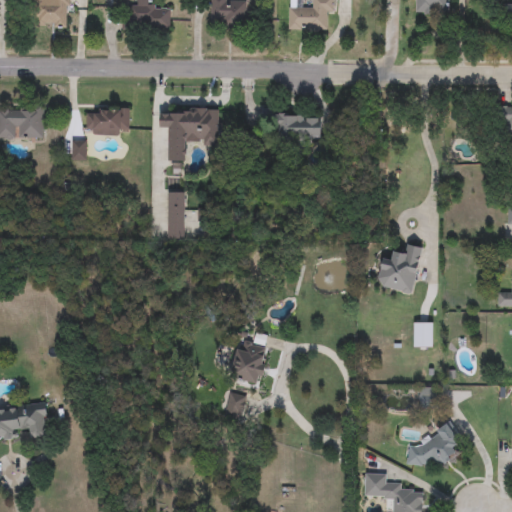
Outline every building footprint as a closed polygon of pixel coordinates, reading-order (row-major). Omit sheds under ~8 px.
[(70,0),(70,14),(36,14),(36,0),(70,0)] [(170,30),(122,29),(122,8),(132,8),(132,0),(150,0),(150,9),(170,9),(170,30)] [(234,0),(234,3),(245,3),(245,27),(211,27),(211,0),(234,0)] [(288,31),(288,6),(311,7),(311,0),(333,0),(333,13),(326,13),(325,31),(288,31)] [(415,0),(453,0),(453,13),(415,13),(415,0)] [(45,139),(0,139),(0,106),(45,107),(45,139)] [(511,135),(498,135),(498,107),(511,107),(511,135)] [(93,135),(93,109),(129,109),(129,135),(93,135)] [(185,163),(168,162),(169,129),(159,129),(159,115),(179,115),(179,109),(218,109),(218,141),(186,141),(185,163)] [(321,138),(275,138),(275,127),(264,127),(264,114),(321,114),(321,138)] [(398,117),(408,116),(409,130),(399,131),(398,117)] [(184,238),(166,238),(166,192),(184,192),(184,238)] [(412,294),(376,287),(382,259),(391,261),(393,251),(403,254),(405,244),(422,248),(412,294)] [(511,307),(497,307),(497,293),(510,293),(510,274),(511,274),(511,307)] [(413,348),(413,322),(432,322),(432,348),(413,348)] [(259,384),(231,377),(240,342),(268,349),(259,384)] [(438,388),(438,408),(419,408),(419,388),(438,388)] [(224,418),(229,393),(246,396),(242,421),(224,418)] [(0,408),(46,403),(50,436),(29,439),(29,434),(0,437),(0,408)] [(408,446),(422,447),(423,437),(435,438),(436,425),(457,427),(455,454),(450,454),(449,466),(407,463),(408,446)] [(421,511),(392,511),(393,498),(365,497),(365,474),(386,474),(386,487),(422,488),(421,511)]
